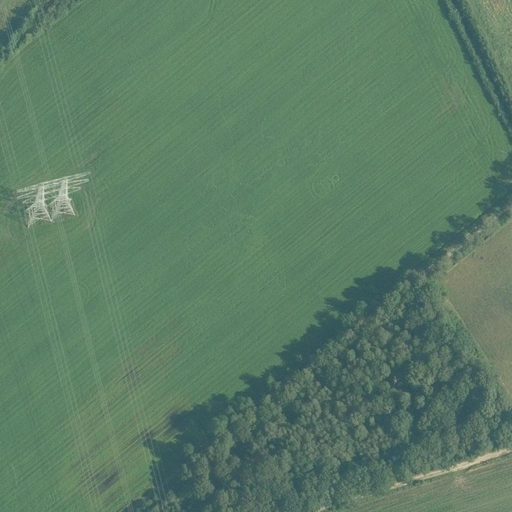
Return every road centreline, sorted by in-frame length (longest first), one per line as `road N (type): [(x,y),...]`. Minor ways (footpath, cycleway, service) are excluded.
road 1 (track): [(124,511),(511,210)]
road 2 (track): [(511,439),(293,511)]
